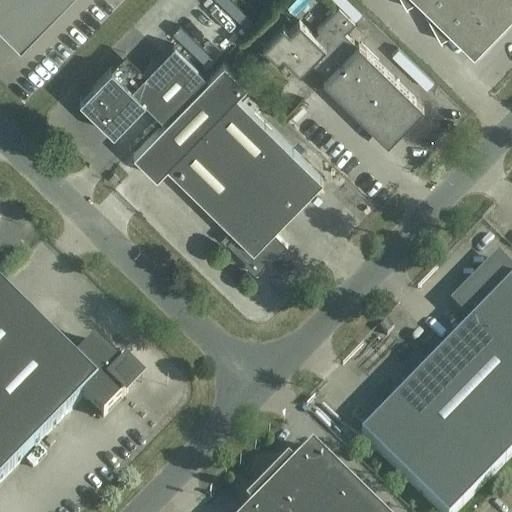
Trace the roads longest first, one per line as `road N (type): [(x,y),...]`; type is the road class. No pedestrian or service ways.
road 1 (unclassified): [(260,395),(511,131)]
road 2 (unclassified): [(260,395),(0,140)]
road 3 (unclassified): [(144,511),(260,395)]
